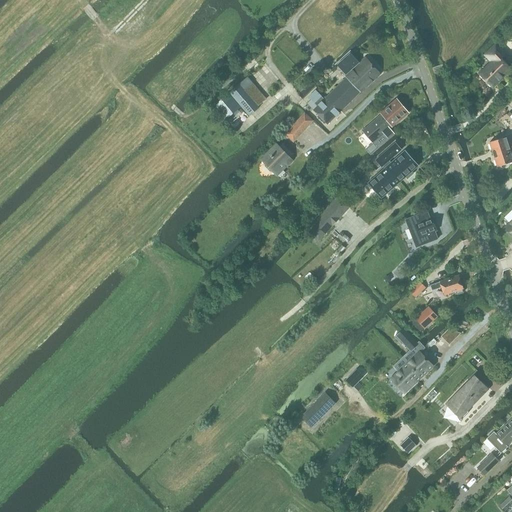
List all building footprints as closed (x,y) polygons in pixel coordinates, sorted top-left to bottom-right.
[(500,59),(505,54),(496,45),(485,55),(492,62),(480,74),(492,87),(510,70),(500,59)] [(316,91),(309,98),(317,106),(314,110),(328,124),(361,91),(362,92),(380,74),(365,58),(359,63),(350,53),(337,65),(347,76),(324,99),(316,91)] [(214,106),(234,129),(259,108),(239,84),(214,106)] [(388,139),(394,134),(390,129),(392,126),(393,127),(409,113),(397,99),(381,113),(382,114),(363,131),(373,143),(384,134),(388,139)] [(305,113),(301,117),(309,125),(313,121),(305,113)] [(290,129),(285,134),(294,142),(298,137),(290,129)] [(489,142),(493,155),(511,148),(511,146),(509,147),(506,137),(489,142)] [(395,143),(376,160),(382,167),(385,165),(387,167),(391,163),(389,161),(401,150),(395,143)] [(293,154),(282,144),(279,147),(277,145),(261,160),(266,164),(265,165),(271,171),(272,170),(276,175),(291,160),(289,158),(293,154)] [(511,148),(493,155),(497,167),(511,162),(511,156),(510,152),(511,151),(511,148)] [(405,151),(369,183),(382,198),(418,166),(405,151)] [(339,198),(309,230),(319,240),(349,207),(339,198)] [(420,223),(417,215),(405,220),(416,247),(438,239),(435,231),(437,231),(432,218),(420,223)] [(397,270),(403,276),(411,268),(405,262),(397,270)] [(459,275),(430,285),(432,290),(441,287),(444,295),(455,292),(456,294),(458,295),(463,293),(464,291),(463,289),(459,275)] [(429,308),(413,322),(421,331),(437,317),(429,308)] [(434,339),(428,344),(431,347),(437,342),(434,339)] [(420,352),(394,376),(398,380),(397,380),(399,382),(400,381),(408,390),(433,366),(420,352)] [(482,375),(476,370),(468,379),(469,381),(446,404),(456,414),(453,418),(452,418),(458,423),(469,412),(467,411),(489,389),(479,380),(482,375)] [(363,387),(357,382),(363,376),(357,371),(347,380),(353,386),(358,392),(363,387)] [(434,390),(427,396),(432,400),(438,394),(434,390)] [(325,393),(304,414),(315,424),(335,403),(325,393)] [(511,419),(497,434),(494,431),(486,438),(501,454),(508,447),(507,445),(511,440),(511,419)] [(392,429),(387,434),(391,438),(396,432),(392,429)] [(416,446),(408,437),(400,445),(408,454),(416,446)] [(477,468),(484,475),(499,461),(492,454),(477,468)] [(499,506),(504,511),(511,511),(511,498),(510,496),(499,506)]
